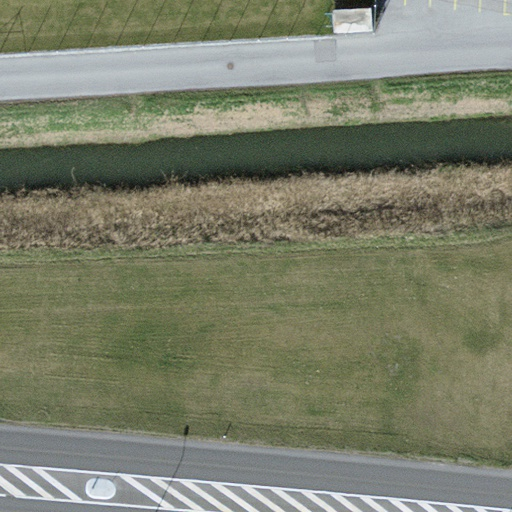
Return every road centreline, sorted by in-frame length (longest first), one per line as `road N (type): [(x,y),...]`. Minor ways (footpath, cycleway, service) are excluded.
road 1 (residential): [(511,44),(0,76)]
road 2 (primary): [(0,479),(383,511)]
